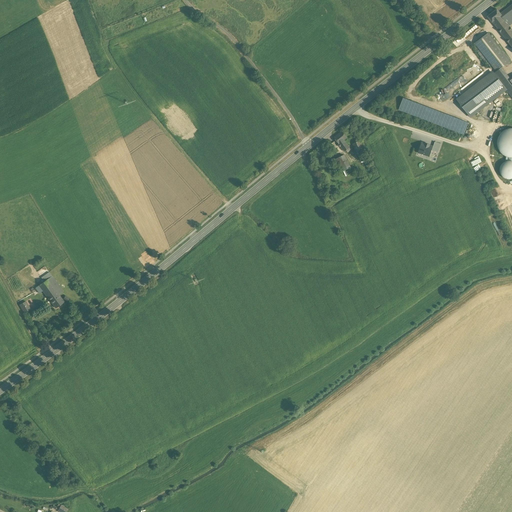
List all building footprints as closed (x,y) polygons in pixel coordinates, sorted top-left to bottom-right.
[(511,4),(500,13),(501,15),(505,20),(511,13),(511,4)] [(497,9),(488,16),(492,22),(493,22),(501,15),(500,13),(497,9)] [(505,20),(501,15),(493,22),(511,46),(511,29),(509,26),(505,20)] [(510,61),(489,33),(475,43),(497,71),(499,69),(502,68),(510,61)] [(511,80),(502,68),(499,69),(511,85),(511,80)] [(511,85),(499,69),(497,71),(494,73),(511,96),(511,85)] [(494,73),(458,100),(471,117),(506,90),(494,73)] [(468,122),(404,98),(400,109),(464,133),(468,122)] [(496,110),(493,109),(491,115),(495,116),(494,118),(499,119),(501,111),(502,108),(497,106),(496,110)] [(503,153),(506,155),(509,156),(511,156),(511,126),(511,127),(506,128),(502,130),(499,134),(497,139),(497,144),(499,149),(503,153)] [(342,131),(334,137),(339,144),(343,141),(347,137),(342,131)] [(359,141),(356,134),(351,136),(354,143),(359,141)] [(354,143),(353,144),(357,153),(365,149),(360,140),(359,141),(354,143)] [(348,147),(343,141),(339,144),(345,151),(349,147),(349,146),(348,147)] [(435,142),(433,147),(422,143),(418,152),(429,156),(431,150),(438,153),(441,144),(435,142)] [(334,158),(339,169),(350,164),(345,154),(334,158)] [(500,168),(499,171),(500,174),(502,177),(505,179),(509,179),(511,178),(511,161),(510,161),(507,161),(505,162),(504,162),(501,165),(500,168)] [(474,166),(476,171),(485,168),(484,163),(474,166)] [(49,272),(42,278),(44,281),(47,280),(52,276),(49,272)] [(44,281),(39,285),(42,289),(50,284),(47,280),(44,281)] [(60,288),(55,280),(51,283),(56,291),(60,288)] [(56,291),(51,283),(50,284),(42,289),(43,290),(56,308),(64,302),(59,294),(56,291)] [(30,309),(26,301),(20,305),(25,313),(30,309)]
